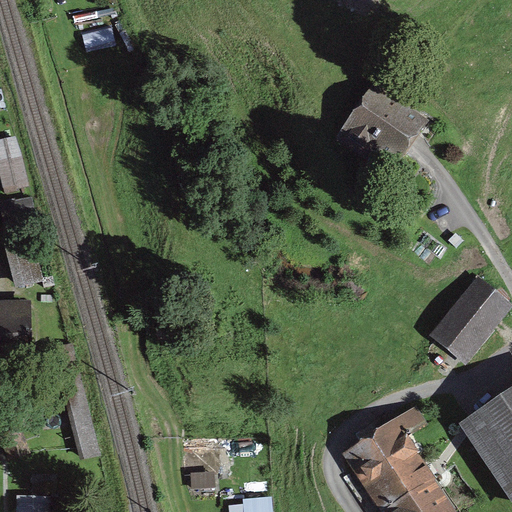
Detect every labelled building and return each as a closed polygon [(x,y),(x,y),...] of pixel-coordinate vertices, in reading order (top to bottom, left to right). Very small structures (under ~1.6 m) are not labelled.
[(422,124),(377,93),(348,134),(393,165),(422,124)] [(15,139),(0,143),(0,175),(4,192),(30,187),(15,139)] [(0,204),(0,234),(15,292),(53,282),(30,197),(0,204)] [(480,281),(431,340),(460,364),(508,305),(480,281)] [(0,332),(26,333),(27,308),(0,307),(0,332)] [(511,393),(462,428),(511,500),(511,393)] [(0,432),(0,435),(9,459),(32,450),(21,424),(0,432)] [(388,511),(450,511),(398,428),(353,456),(388,511)] [(222,440),(180,442),(181,478),(223,477),(222,440)] [(18,511),(49,511),(50,495),(19,494),(18,511)] [(272,511),(271,499),(242,502),(243,511),(272,511)]
